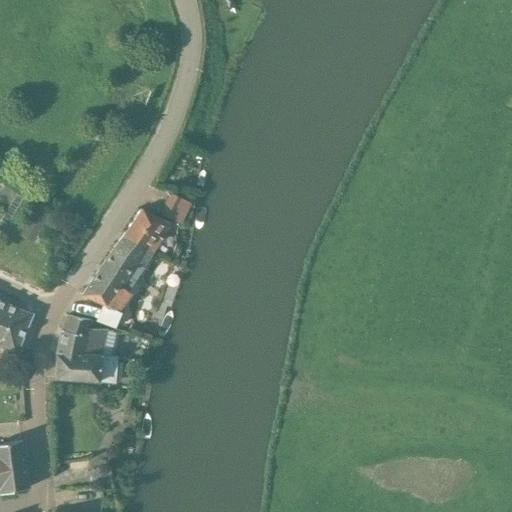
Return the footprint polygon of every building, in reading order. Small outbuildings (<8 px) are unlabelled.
[(161,213),(180,222),(189,204),(171,194),(161,213)] [(33,243),(51,214),(36,205),(18,234),(33,243)] [(140,209),(123,235),(145,246),(152,251),(170,223),(140,209)] [(104,262),(82,295),(105,305),(135,260),(143,266),(152,251),(145,246),(123,235),(116,243),(104,262)] [(0,347),(0,352),(0,353),(2,356),(5,357),(8,356),(11,355),(13,353),(14,353),(14,354),(15,355),(33,313),(32,312),(31,313),(0,299),(0,347)] [(57,352),(55,377),(99,381),(99,380),(115,381),(114,385),(131,386),(132,383),(134,383),(135,365),(133,365),(134,355),(117,354),(117,353),(101,352),(102,328),(91,328),(92,320),(68,314),(61,330),(57,352)] [(0,492),(28,488),(22,439),(0,443),(0,492)]
